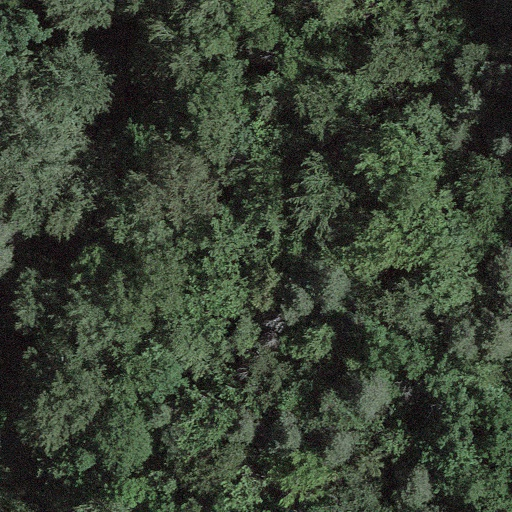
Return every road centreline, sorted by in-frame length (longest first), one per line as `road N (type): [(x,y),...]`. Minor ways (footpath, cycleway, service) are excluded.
road 1 (track): [(151,0),(107,182),(12,320),(0,368)]
road 2 (track): [(511,292),(488,267),(465,180),(446,0)]
